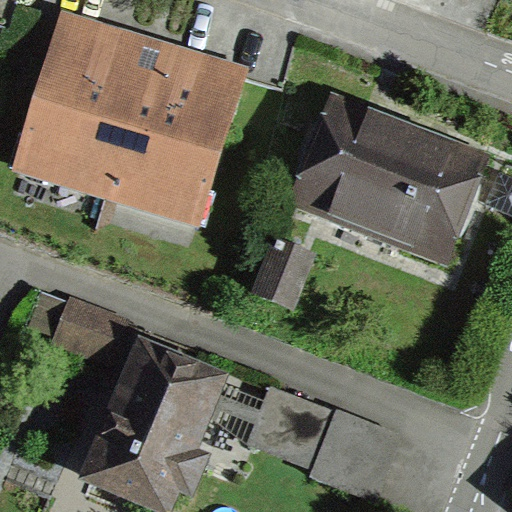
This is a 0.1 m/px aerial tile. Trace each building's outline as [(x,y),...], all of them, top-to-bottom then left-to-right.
[(253,71),(60,16),(12,182),(206,237),(253,71)] [(489,162),(326,103),(289,206),(451,265),(489,162)] [(314,257),(269,242),(252,293),(297,308),(314,257)] [(131,322),(72,300),(55,346),(114,368),(131,322)] [(229,382),(139,346),(80,490),(134,511),(174,511),(179,503),(191,508),(210,462),(199,459),(229,382)] [(400,441),(338,416),(313,478),(375,502),(400,441)]
